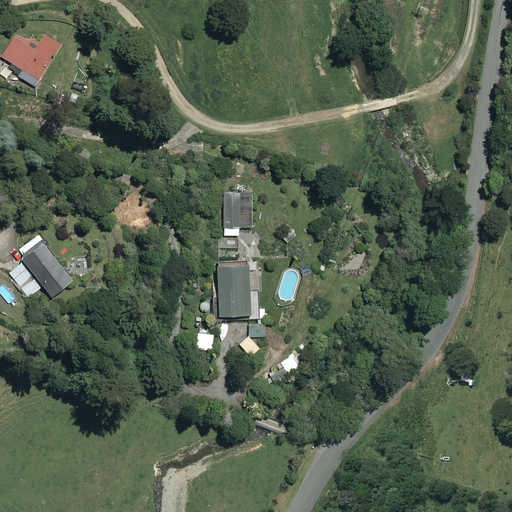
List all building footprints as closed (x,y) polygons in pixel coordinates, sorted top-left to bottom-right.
[(32,42),(14,31),(0,54),(0,61),(3,63),(0,68),(0,75),(6,79),(10,71),(18,76),(18,77),(34,86),(59,44),(38,32),(32,42)] [(250,191),(221,191),(222,235),(237,235),(237,227),(250,227),(250,191)] [(48,295),(69,280),(36,235),(15,250),(19,255),(4,266),(27,297),(42,286),(48,295)] [(246,264),(215,265),(216,315),(263,314),(263,308),(256,308),(256,290),(246,290),(246,264)] [(211,349),(211,334),(193,335),(194,350),(211,349)] [(300,365),(291,353),(279,362),(287,374),(300,365)]
